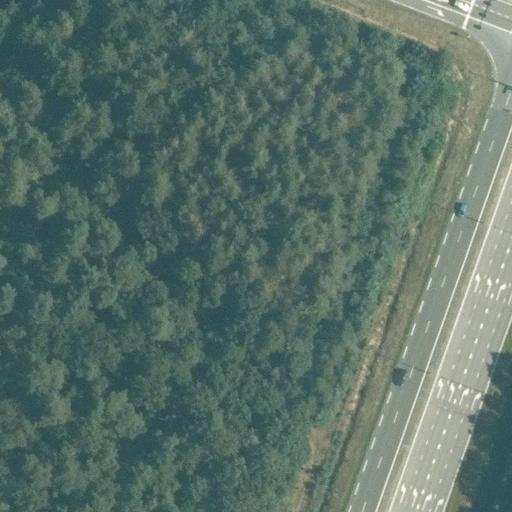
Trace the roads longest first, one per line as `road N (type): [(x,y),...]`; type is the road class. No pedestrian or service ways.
road 1 (secondary): [(511,104),(361,511)]
road 2 (secondary): [(420,511),(511,258)]
